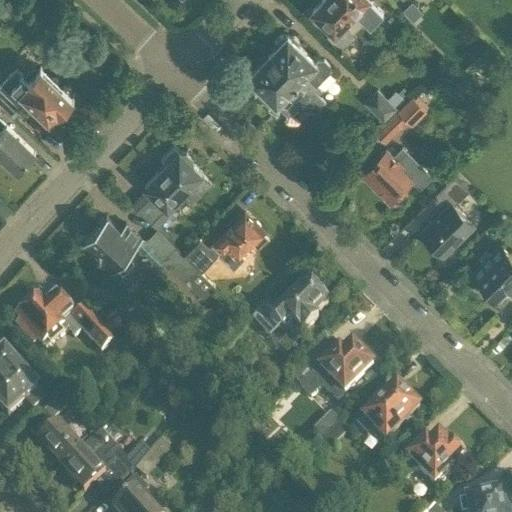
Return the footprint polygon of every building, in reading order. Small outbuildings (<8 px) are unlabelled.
[(361,24),(336,0),(321,0),(312,10),(332,30),(326,36),(340,49),(357,36),(353,33),(361,24)] [(336,0),(361,24),(365,20),(370,25),(383,12),(370,0),(336,0)] [(397,9),(408,20),(410,22),(422,11),(411,0),(396,0),(392,4),(397,9)] [(7,3),(0,10),(0,14),(9,23),(18,13),(7,3)] [(267,55),(316,103),(320,107),(326,101),(318,94),(322,90),(316,84),(330,70),(330,64),(324,58),(318,58),(315,61),(287,34),(286,35),(280,35),(275,41),(275,47),(267,55)] [(370,35),(362,43),(371,53),(379,45),(370,35)] [(316,103),(267,55),(252,71),(247,71),(247,80),(252,80),(263,91),(263,98),(268,102),(274,102),(276,104),(276,103),(286,113),(291,113),(299,105),(307,113),(316,103)] [(24,97),(49,121),(58,111),(60,113),(74,98),(40,66),(28,79),(23,74),(16,67),(0,83),(0,88),(17,104),(24,97)] [(403,99),(396,92),(395,91),(388,98),(377,88),(363,102),(383,122),(397,108),(395,106),(403,99)] [(375,133),(384,142),(385,144),(407,122),(412,126),(427,111),(412,96),(396,111),(397,111),(375,133)] [(0,155),(17,172),(28,160),(35,152),(6,125),(0,130),(0,155)] [(334,166),(355,146),(343,134),(322,153),(334,166)] [(156,227),(157,228),(167,238),(172,234),(160,223),(190,193),(196,198),(211,183),(201,173),(202,172),(191,161),(191,155),(186,150),(180,150),(179,149),(178,150),(172,144),(159,157),(165,163),(144,185),(148,188),(132,204),(156,228),(156,227)] [(410,157),(402,164),(385,148),(362,172),(390,200),(412,178),(410,177),(420,167),(410,157)] [(429,216),(432,219),(420,231),(443,255),(474,224),(455,205),(469,191),(453,176),(431,198),(439,207),(429,216)] [(199,237),(182,253),(192,264),(201,273),(219,255),(233,269),(244,258),(240,254),(251,242),(257,248),(268,236),(262,230),(263,230),(244,212),(209,247),(199,237)] [(157,266),(160,262),(168,269),(170,266),(189,285),(201,273),(192,264),(182,253),(167,238),(157,228),(146,239),(143,238),(126,223),(120,228),(107,216),(83,241),(100,257),(100,262),(104,266),(110,266),(114,269),(115,267),(122,274),(134,261),(128,254),(136,245),(157,266)] [(499,301),(507,293),(511,297),(511,255),(500,244),(490,254),(485,249),(478,257),(483,262),(472,272),(491,291),(490,292),(499,301)] [(214,286),(201,273),(189,285),(202,298),(214,286)] [(306,282),(276,311),(270,317),(281,328),(295,342),(318,319),(315,317),(328,304),(306,282)] [(56,294),(45,304),(38,297),(15,318),(20,323),(16,327),(33,345),(37,341),(42,346),(55,334),(59,338),(67,331),(74,338),(81,332),(101,353),(115,340),(85,307),(72,319),(70,316),(73,313),(56,294)] [(270,317),(276,311),(266,301),(251,321),(269,338),(281,328),(270,317)] [(338,401),(344,394),(349,390),(352,390),(355,387),(355,384),(373,366),(371,363),(371,359),(367,356),(363,356),(352,344),(342,353),(339,349),(312,376),(338,401)] [(24,359),(15,366),(4,354),(0,357),(0,410),(7,418),(25,402),(32,410),(43,400),(35,392),(37,391),(29,382),(38,374),(24,359)] [(420,408),(396,385),(356,425),(367,436),(373,430),(386,442),(420,408)] [(60,468),(81,449),(54,419),(68,407),(59,398),(26,428),(38,441),(37,443),(60,468)] [(259,428),(251,421),(238,438),(247,445),(259,428)] [(349,431),(340,423),(324,439),(333,447),(349,431)] [(101,431),(81,449),(60,468),(83,494),(124,456),(101,431)] [(425,440),(411,455),(403,448),(384,467),(393,476),(396,473),(400,476),(407,483),(419,470),(435,486),(463,457),(462,451),(455,444),(450,444),(448,445),(438,435),(429,444),(425,440)] [(159,441),(150,452),(135,470),(146,479),(170,450),(159,441)] [(135,470),(150,452),(141,443),(120,466),(130,476),(135,470)] [(155,511),(150,505),(153,503),(144,493),(146,490),(147,491),(148,490),(135,476),(125,485),(131,492),(111,509),(113,511),(155,511)] [(488,495),(487,489),(477,491),(478,497),(467,499),(467,500),(458,502),(460,511),(511,511),(511,509),(511,504),(507,501),(505,502),(502,491),(488,495)] [(198,511),(220,511),(207,502),(198,511)]
